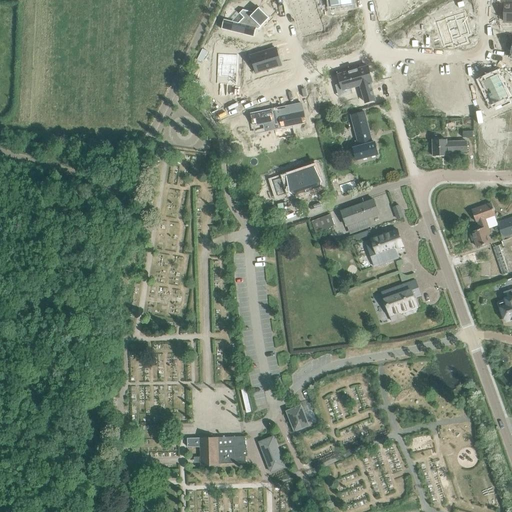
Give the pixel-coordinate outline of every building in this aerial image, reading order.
[(299,1),(293,3),(296,14),(300,13),(305,28),(309,27),(309,28),(310,28),(312,28),(312,27),(321,25),(313,0),(298,0),(299,1)] [(330,0),(332,7),(340,6),(341,9),(342,9),(343,8),(343,7),(352,5),(350,0),(330,0)] [(407,0),(385,0),(387,9),(409,3),(407,0)] [(503,15),(503,21),(511,21),(511,4),(504,4),(504,15),(503,15)] [(224,19),(221,29),(254,37),(256,29),(258,29),(261,27),(269,18),(259,8),(254,13),(243,10),(239,13),(240,14),(232,21),(224,19)] [(464,12),(445,18),(452,40),(471,34),(464,12)] [(276,48),(251,56),(256,73),(281,65),(276,48)] [(218,54),(217,77),(227,77),(227,83),(227,84),(237,85),(238,55),(218,54)] [(367,66),(338,75),(341,83),(343,90),(351,88),(360,85),(365,102),(375,100),(370,82),(372,82),(367,66)] [(447,73),(442,98),(459,101),(463,76),(447,73)] [(487,79),(482,81),(486,90),(487,92),(493,104),(499,101),(508,97),(507,95),(501,82),(497,74),(487,79)] [(302,103),(251,114),(252,120),(252,122),(253,122),(253,126),(264,123),(265,129),(292,123),(292,126),(306,123),(302,103)] [(358,142),(356,142),(360,159),(378,154),(375,142),(373,142),(364,111),(351,115),(358,142)] [(432,140),(433,156),(447,156),(447,152),(467,151),(467,141),(446,142),(446,139),(432,140)] [(315,167),(298,172),(305,191),(305,192),(309,191),(309,190),(320,186),(314,167),(315,167)] [(286,177),(273,181),(278,196),(292,191),(294,195),(305,191),(298,172),(286,176),(286,177)] [(346,226),(347,226),(350,234),(370,227),(367,218),(379,214),(373,199),(341,211),(346,226)] [(491,203),(472,210),(476,222),(477,221),(480,229),(470,232),(472,241),(475,240),(477,247),(490,243),(488,235),(490,234),(485,218),(495,215),(491,203)] [(397,219),(403,217),(399,205),(393,207),(397,219)] [(330,215),(311,222),(315,233),(334,226),(330,215)] [(511,217),(497,223),(503,241),(501,242),(511,272),(511,271),(511,236),(511,235),(511,234),(511,217)] [(371,239),(375,250),(369,252),(374,267),(385,263),(385,262),(398,257),(395,249),(403,246),(397,229),(371,239)] [(356,240),(370,235),(368,230),(354,235),(356,240)] [(501,275),(509,273),(499,246),(492,248),(501,275)] [(420,291),(415,280),(385,291),(387,299),(384,300),(391,321),(402,317),(400,312),(417,306),(413,294),(420,291)] [(511,296),(505,299),(507,305),(501,308),(505,321),(511,318),(511,296)] [(301,406),(286,411),(294,431),(308,425),(301,406)] [(245,436),(200,438),(187,438),(187,447),(201,446),(201,467),(232,466),(232,463),(246,463),(245,456),(247,456),(246,445),(245,445),(245,436)] [(284,467),(273,437),(259,442),(270,472),(284,467)]
